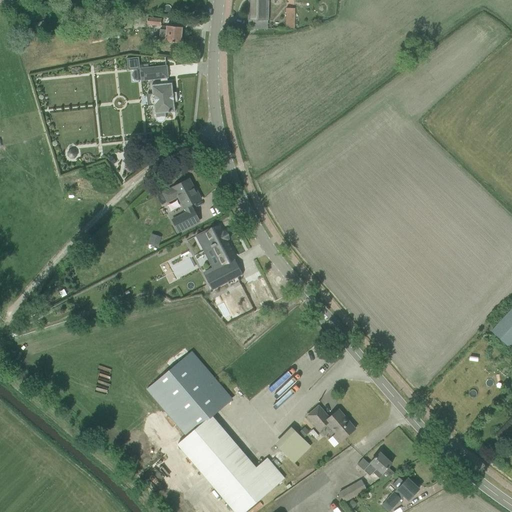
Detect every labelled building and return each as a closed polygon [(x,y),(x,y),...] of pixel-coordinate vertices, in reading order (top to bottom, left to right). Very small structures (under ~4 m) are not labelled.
[(248,0),(248,29),(267,30),(267,0),(248,0)] [(286,30),(294,30),(295,14),(286,14),(286,30)] [(112,22),(115,31),(118,30),(119,31),(132,27),(130,18),(112,22)] [(147,26),(161,27),(161,20),(148,18),(147,26)] [(159,42),(180,44),(182,28),(167,27),(166,31),(160,30),(159,42)] [(138,58),(128,59),(129,68),(139,67),(138,58)] [(157,67),(140,69),(141,82),(160,80),(167,79),(168,79),(167,66),(157,67)] [(161,85),(151,86),(153,96),(154,96),(155,105),(153,105),(154,115),(156,115),(157,115),(157,116),(158,116),(158,117),(159,117),(160,117),(161,117),(162,117),(162,116),(163,116),(163,115),(164,115),(164,114),(175,113),(174,103),(177,103),(176,93),(173,93),(172,84),(167,84),(161,85)] [(195,192),(188,180),(186,181),(185,181),(181,183),(180,184),(173,188),(173,187),(161,193),(167,203),(178,197),(184,209),(186,213),(172,221),(178,233),(199,222),(193,210),(192,210),(190,206),(201,200),(196,192),(195,192)] [(211,291),(211,292),(213,292),(213,291),(240,278),(240,277),(242,276),(240,276),(233,263),(235,262),(233,262),(231,259),(235,258),(235,257),(232,251),(233,251),(233,250),(232,249),(232,248),(231,247),(231,246),(230,245),(230,244),(229,245),(226,240),(228,239),(227,238),(224,232),(222,233),(220,227),(219,227),(218,227),(215,229),(210,231),(209,229),(208,229),(199,234),(198,234),(199,235),(206,249),(206,250),(207,250),(212,247),(221,264),(222,265),(221,265),(216,268),(218,271),(215,272),(206,277),(205,278),(212,291),(211,291)] [(148,244),(158,247),(161,238),(151,235),(148,244)] [(224,297),(218,300),(222,308),(229,305),(224,297)] [(511,308),(491,331),(509,347),(511,344),(511,308)] [(177,445),(233,511),(246,511),(285,479),(267,458),(255,468),(211,416),(231,400),(191,353),(146,389),(186,437),(177,445)] [(286,394),(280,381),(264,389),(273,407),(278,404),(274,397),(280,394),(281,396),(286,394)] [(332,437),(338,445),(341,442),(355,430),(338,410),(329,418),(318,406),(307,416),(319,431),(327,425),(335,435),(332,437)] [(275,443),(294,463),(312,446),(293,426),(275,443)] [(313,430),(309,433),(315,439),(318,436),(313,430)] [(363,459),(357,465),(369,477),(373,473),(378,478),(388,468),(392,464),(380,453),(369,464),(363,459)] [(381,506),(387,511),(389,511),(401,499),(400,499),(403,496),(408,500),(419,489),(407,479),(404,482),(399,478),(392,485),(398,491),(395,494),(393,493),(381,506)] [(339,493),(345,503),(366,490),(361,481),(339,493)]
